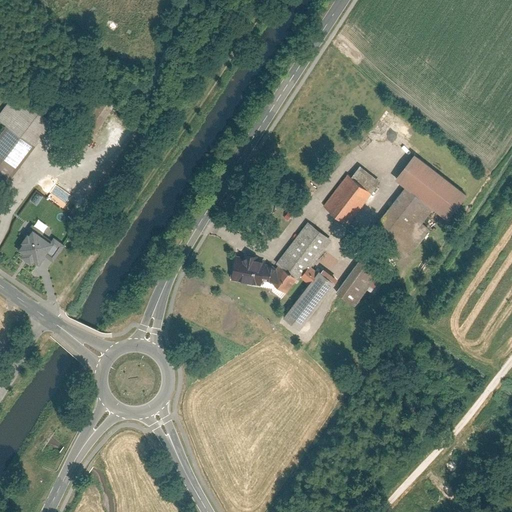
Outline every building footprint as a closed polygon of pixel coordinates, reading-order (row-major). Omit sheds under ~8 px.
[(55,122),(16,93),(0,114),(0,120),(7,126),(0,135),(0,181),(7,187),(55,122)] [(114,105),(99,95),(71,138),(86,148),(114,105)] [(467,194),(414,154),(394,179),(405,187),(433,209),(447,220),(467,194)] [(358,167),(349,179),(370,195),(379,183),(358,167)] [(349,179),(346,176),(321,207),(346,227),(371,196),(370,195),(349,179)] [(423,223),(433,209),(405,187),(375,227),(412,255),(432,229),(423,223)] [(331,239),(308,221),(276,263),(278,265),(298,279),(300,281),(302,278),(311,266),(331,239)] [(18,249),(26,254),(24,256),(34,264),(36,261),(41,265),(47,256),(56,244),(52,242),(33,228),(18,249)] [(56,237),(52,242),(56,244),(47,256),(55,262),(67,245),(56,237)] [(336,293),(355,307),(387,262),(368,248),(336,293)] [(235,255),(231,280),(260,284),(261,280),(269,281),(286,294),(298,279),(278,265),(276,268),(272,265),(265,264),(265,261),(256,260),(256,256),(242,254),(241,256),(235,255)] [(320,272),(319,271),(318,272),(311,266),(302,278),(309,284),(283,317),(300,330),(338,279),(323,268),(320,272)]
